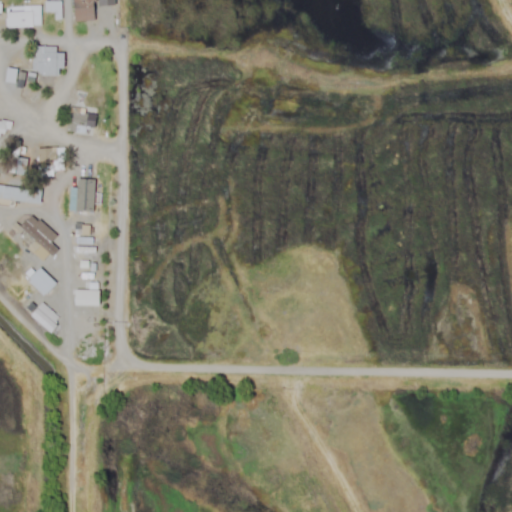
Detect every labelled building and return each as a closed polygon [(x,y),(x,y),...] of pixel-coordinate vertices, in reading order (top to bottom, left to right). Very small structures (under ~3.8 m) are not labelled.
[(72,0),(73,22),(94,21),(93,0),(72,0)] [(39,7),(5,7),(5,28),(39,28),(39,7)] [(55,47),(39,47),(39,74),(55,74),(55,47)] [(16,63),(17,56),(5,55),(4,62),(16,63)] [(16,70),(6,69),(4,81),(14,83),(16,70)] [(19,96),(35,103),(39,94),(23,87),(19,96)] [(66,133),(92,133),(92,109),(66,109),(66,133)] [(10,174),(25,174),(25,146),(10,146),(10,174)] [(54,148),(36,149),(37,168),(54,167),(54,148)] [(70,216),(93,216),(93,179),(70,179),(70,216)] [(0,198),(39,203),(41,191),(0,185),(0,198)] [(53,248),(25,220),(19,225),(17,222),(14,224),(45,255),(53,248)] [(55,285),(39,268),(28,279),(44,296),(55,285)] [(25,308),(51,332),(56,327),(30,302),(25,308)]
